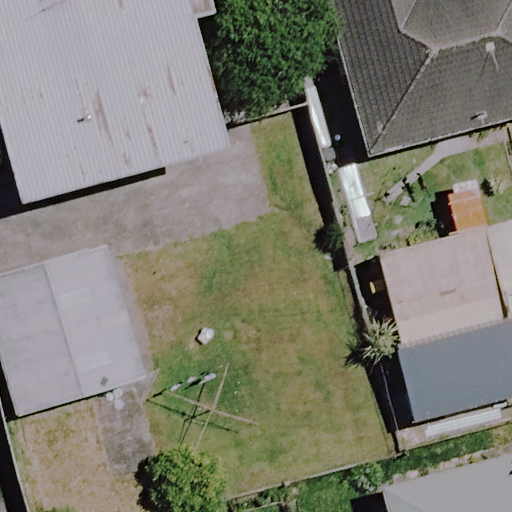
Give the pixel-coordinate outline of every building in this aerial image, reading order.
[(182,17),(212,9),(209,0),(0,0),(0,165),(12,212),(249,151),(224,58),(195,66),(182,17)] [(511,0),(316,0),(361,168),(511,128),(511,0)] [(506,333),(484,239),(377,263),(399,359),(506,333)] [(140,389),(105,259),(0,287),(0,381),(12,425),(140,389)] [(511,405),(511,356),(506,333),(399,359),(387,362),(404,431),(511,405)] [(511,511),(511,463),(376,499),(379,511),(511,511)]
